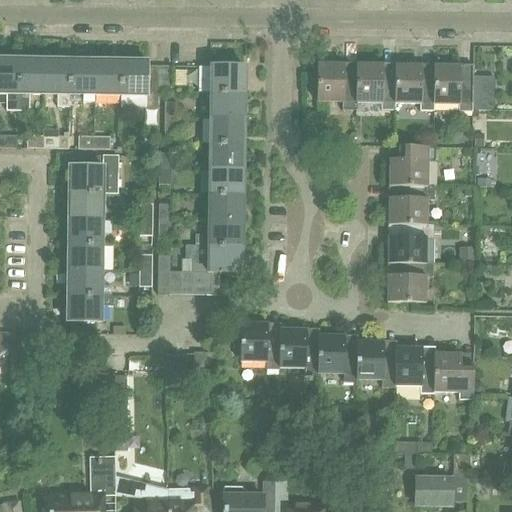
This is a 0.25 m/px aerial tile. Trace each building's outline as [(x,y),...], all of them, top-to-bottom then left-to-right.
[(16,114),(17,97),(18,61),(0,61),(0,96),(5,97),(5,113),(16,114)] [(29,97),(42,97),(43,62),(18,61),(17,97),(16,114),(28,114),(29,97)] [(43,62),(42,97),(56,98),(56,108),(68,108),(68,104),(68,98),(69,62),(43,62)] [(68,98),(68,104),(94,104),(94,98),(95,63),(69,62),(68,98)] [(94,98),(120,99),(120,63),(95,63),(94,98)] [(120,99),(120,110),(145,110),(145,112),(158,112),(158,94),(158,69),(146,68),(146,64),(120,63),(120,99)] [(316,64),(316,102),(341,102),(341,110),(355,110),(355,103),(355,76),(341,76),(342,64),(316,64)] [(355,76),(355,103),(380,103),(380,111),(394,111),(394,104),(394,77),(380,77),(380,65),(355,65),(355,76)] [(394,77),(394,104),(419,104),(419,112),(432,112),(432,104),(432,77),(419,77),(419,65),(394,65),(394,77)] [(432,77),(432,104),(457,105),(457,112),(472,113),(472,78),(457,78),(458,66),(432,66),(432,77)] [(171,69),(158,69),(158,94),(170,94),(171,69)] [(198,69),(198,95),(209,95),(243,95),(243,69),(209,69),(198,69)] [(473,78),(473,112),(493,112),(494,79),(473,78)] [(243,120),(243,95),(209,95),(208,120),(243,120)] [(163,119),(177,119),(177,103),(164,103),(163,119)] [(176,135),(177,119),(163,119),(163,135),(176,135)] [(243,147),(243,120),(208,120),(208,146),(243,147)] [(347,135),(347,141),(351,145),(356,145),(360,141),(360,136),(357,132),(351,132),(347,135)] [(475,134),(474,147),(483,148),(484,134),(475,134)] [(16,138),(0,137),(0,150),(16,150),(16,138)] [(41,150),(41,138),(26,138),(26,150),(41,150)] [(41,138),(41,150),(58,151),(58,138),(41,138)] [(93,151),(93,138),(77,138),(77,151),(93,151)] [(109,139),(93,138),(93,151),(109,151),(109,139)] [(243,147),(208,146),(208,172),(242,172),(243,147)] [(388,186),(399,187),(426,187),(426,163),(434,163),(434,148),(400,147),(400,163),(388,163),(388,186)] [(67,168),(67,194),(101,195),(117,195),(118,157),(72,156),(72,168),(67,168)] [(158,171),(171,171),(171,156),(158,156),(158,171)] [(171,186),(171,171),(158,171),(158,186),(171,186)] [(242,199),(242,172),(208,172),(207,198),(242,199)] [(476,179),(476,188),(490,188),(490,179),(476,179)] [(399,225),(426,225),(426,202),(433,202),(433,187),(426,187),(399,187),(399,202),(387,202),(387,225),(399,225)] [(465,187),(465,196),(474,197),(474,187),(465,187)] [(101,195),(67,194),(67,220),(101,220),(101,195)] [(242,199),(207,198),(207,223),(242,223),(242,199)] [(139,221),(151,221),(152,205),(139,205),(139,221)] [(158,222),(170,222),(171,205),(158,205),(158,222)] [(67,220),(66,245),(101,246),(101,220),(67,220)] [(151,237),(151,221),(139,221),(139,237),(151,237)] [(170,237),(170,222),(158,222),(157,237),(170,237)] [(242,249),(242,223),(207,223),(207,235),(194,235),(194,248),(207,248),(242,249)] [(399,264),(425,264),(425,240),(433,240),(433,225),(426,225),(399,225),(399,240),(387,240),(387,264),(399,264)] [(66,271),(100,272),(101,246),(66,245),(66,271)] [(241,275),(242,249),(207,248),(194,248),(185,248),(185,261),(190,261),(190,275),(193,275),(206,275),(218,275),(241,275)] [(458,248),(458,264),(475,264),(474,248),(458,248)] [(138,272),(151,273),(151,257),(139,256),(138,272)] [(156,257),(156,274),(169,275),(170,257),(156,257)] [(432,264),(425,264),(399,264),(399,278),(387,278),(387,304),(425,305),(425,278),(432,279),(432,264)] [(66,271),(66,296),(100,297),(112,297),(112,287),(100,287),(100,272),(66,271)] [(151,289),(151,273),(138,272),(138,288),(151,289)] [(169,297),(169,275),(156,274),(156,296),(169,297)] [(181,275),(169,275),(169,297),(181,297),(181,275)] [(181,275),(181,297),(193,297),(193,275),(190,275),(181,275)] [(205,297),(206,275),(193,275),(193,297),(205,297)] [(218,275),(206,275),(205,297),(218,297),(218,275)] [(112,297),(100,297),(66,296),(65,322),(69,322),(69,335),(96,335),(96,323),(100,323),(100,307),(112,307),(112,297)] [(239,325),(239,363),(264,363),(264,372),(278,372),(278,370),(279,337),(265,337),(265,325),(239,325)] [(113,327),(112,335),(125,335),(125,327),(113,327)] [(279,337),(278,370),(304,371),(304,378),(318,378),(318,376),(318,344),(304,344),(305,332),(279,331),(279,337)] [(15,333),(3,333),(6,355),(8,353),(15,355),(15,333)] [(26,357),(26,333),(15,333),(15,355),(26,357)] [(39,333),(26,333),(26,357),(39,359),(39,333)] [(318,344),(318,376),(343,376),(343,384),(355,384),(355,381),(355,349),(343,349),(343,337),(318,337),(318,344)] [(355,349),(355,381),(379,382),(379,388),(394,389),(394,386),(394,356),(379,356),(380,344),(356,344),(355,349)] [(474,346),(474,357),(485,358),(485,350),(480,346),(474,346)] [(394,356),(394,386),(418,387),(418,394),(433,394),(433,392),(433,362),(419,362),(419,350),(394,350),(394,356)] [(216,352),(193,352),(193,375),(215,375),(216,352)] [(165,388),(179,387),(177,355),(163,356),(165,388)] [(433,362),(433,392),(458,393),(458,402),(472,402),(472,369),(458,369),(458,357),(433,357),(433,362)] [(126,405),(127,405),(126,377),(113,378),(114,405),(126,405)] [(114,405),(113,378),(87,378),(88,405),(114,405)] [(474,383),(473,394),(480,394),(485,394),(485,388),(480,383),(474,383)] [(276,396),(276,405),(287,405),(287,396),(276,396)] [(126,405),(114,405),(115,431),(127,430),(126,405)] [(255,412),(255,420),(262,420),(261,436),(275,437),(275,412),(255,412)] [(324,426),(324,451),(335,451),(335,426),(324,426)] [(0,432),(0,446),(6,445),(9,440),(7,435),(2,432),(0,432)] [(394,442),(394,455),(415,456),(415,453),(431,454),(431,443),(415,443),(394,442)] [(337,451),(337,477),(346,477),(346,451),(337,451)] [(402,456),(402,470),(415,470),(415,456),(402,456)] [(454,456),(454,476),(467,477),(468,457),(454,456)] [(90,459),(91,496),(43,497),(43,511),(102,511),(102,496),(114,496),(114,459),(90,459)] [(511,459),(511,461),(504,461),(503,475),(511,475),(511,459)] [(451,509),(451,504),(451,479),(415,478),(414,508),(451,509)] [(167,511),(167,491),(118,480),(119,499),(144,500),(144,504),(133,504),(133,511),(167,511)] [(223,488),(222,511),(274,511),(275,483),(261,483),(261,497),(245,497),(245,493),(239,488),(223,488)] [(194,489),(194,493),(190,493),(188,490),(167,491),(167,511),(204,511),(208,511),(208,489),(194,489)] [(0,511),(24,511),(22,492),(5,494),(7,505),(0,506),(0,511)]
